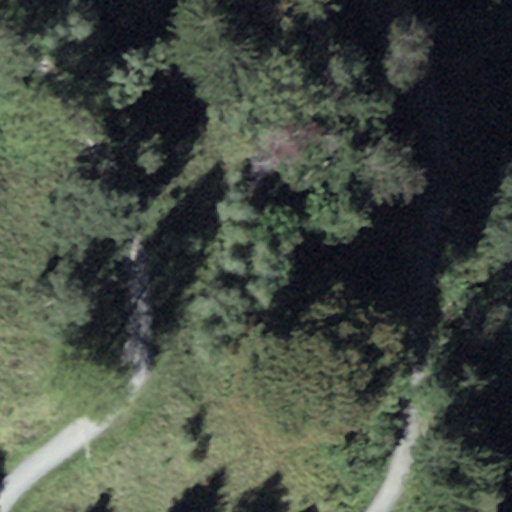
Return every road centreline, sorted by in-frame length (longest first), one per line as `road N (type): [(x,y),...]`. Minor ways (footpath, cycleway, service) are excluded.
road 1 (track): [(0,19),(53,59),(136,247),(128,372),(69,436),(0,492)]
road 2 (track): [(371,511),(394,463),(432,107),(407,0)]
